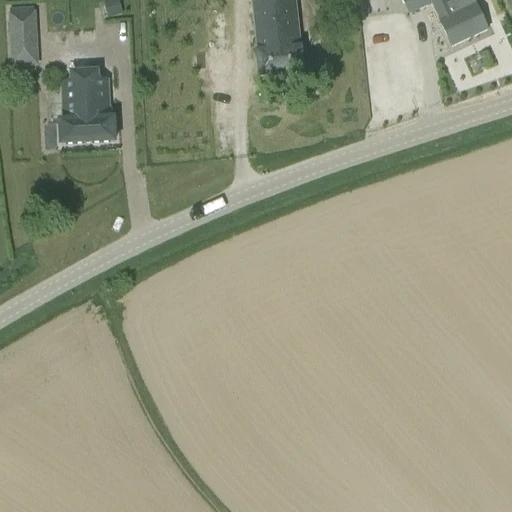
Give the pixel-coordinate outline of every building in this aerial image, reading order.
[(105,18),(121,14),(116,0),(108,0),(100,3),(105,18)] [(258,55),(260,78),(302,73),(300,50),(295,0),(257,0),(257,1),(251,1),(258,55)] [(487,31),(475,5),(456,15),(449,0),(401,0),(409,16),(431,6),(451,48),(487,31)] [(11,40),(35,38),(34,10),(10,12),(11,40)] [(107,80),(62,83),(64,123),(60,123),(61,146),(115,143),(113,121),(113,120),(110,120),(107,80)]
